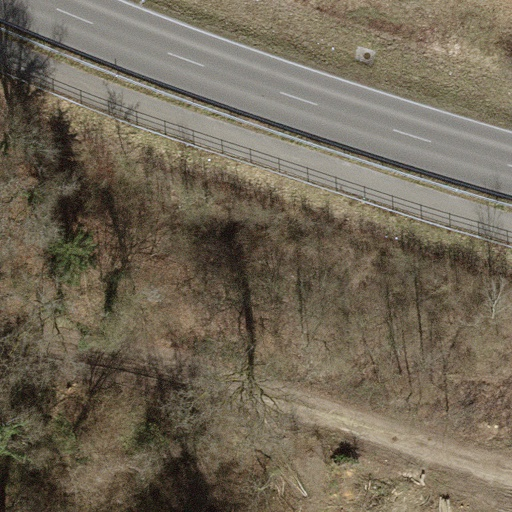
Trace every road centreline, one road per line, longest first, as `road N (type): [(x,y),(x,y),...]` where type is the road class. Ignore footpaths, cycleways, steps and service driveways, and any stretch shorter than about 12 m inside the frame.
road 1 (track): [(511,479),(152,354),(0,328)]
road 2 (secondary): [(27,0),(220,76),(511,170)]
